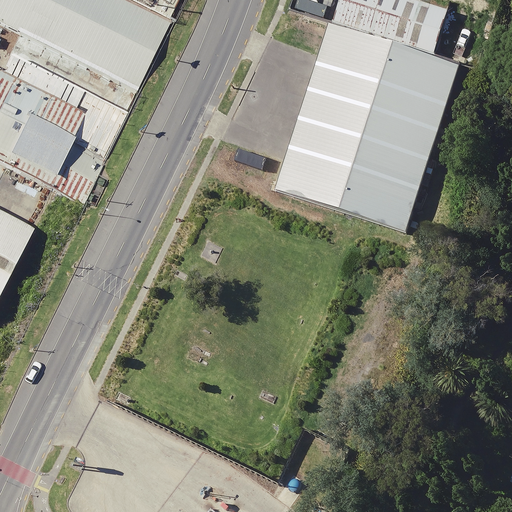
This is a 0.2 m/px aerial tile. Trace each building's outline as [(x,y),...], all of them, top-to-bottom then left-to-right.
[(156,39),(73,0),(0,0),(0,85),(108,138),(156,39)] [(77,0),(100,11),(104,0),(150,0),(164,6),(166,0),(77,0)] [(413,0),(337,0),(330,23),(432,57),(446,11),(413,0)] [(330,23),(326,22),(273,189),(404,231),(458,65),(432,57),(330,23)] [(89,156),(0,113),(0,186),(60,215),(89,156)] [(0,298),(35,229),(0,211),(0,298)]
